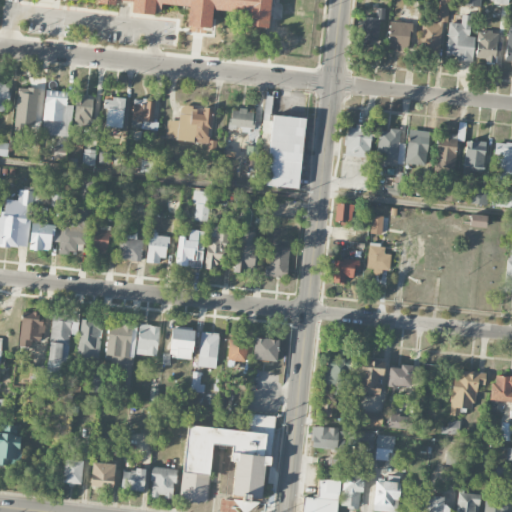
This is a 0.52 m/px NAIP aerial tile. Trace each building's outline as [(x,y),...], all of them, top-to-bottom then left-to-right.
[(269,0),(267,29),(244,26),(246,14),(212,10),(210,28),(187,27),(188,6),(162,4),(161,11),(154,11),(153,15),(131,13),(132,1),(115,0),(115,6),(98,3),(97,0),(77,0),(77,1),(67,0),(269,0)] [(439,0),(437,24),(421,22),(418,53),(439,56),(442,23),(447,23),(449,0),(439,0)] [(472,62),(474,37),(469,37),(470,16),(461,15),(460,23),(448,23),(446,55),(455,56),(454,61),(472,62)] [(378,41),(379,18),(364,17),(363,40),(378,41)] [(410,22),(389,22),(388,50),(409,50),(410,22)] [(485,63),(496,63),(497,32),(477,31),(476,58),(486,59),(485,63)] [(41,134),(66,137),(67,127),(61,126),(63,106),(66,106),(67,92),(46,90),(41,134)] [(92,128),(93,96),(75,95),(74,127),(92,128)] [(123,128),(124,98),(104,97),(103,110),(106,110),(105,127),(123,128)] [(157,130),(158,122),(153,122),(154,101),(132,100),(132,129),(157,130)] [(167,120),(166,140),(209,142),(211,108),(204,107),(203,114),(194,114),(195,106),(180,105),(179,121),(167,120)] [(252,110),(230,109),(229,130),(251,131),(252,110)] [(272,115),(304,118),(297,189),(264,186),(272,115)] [(346,126),(343,156),(369,158),(371,128),(346,126)] [(400,131),(378,129),(376,166),(402,167),(403,147),(399,147),(400,131)] [(406,164),(426,165),(427,131),(407,130),(406,164)] [(434,167),(453,169),(457,135),(447,134),(447,132),(438,131),(434,167)] [(464,171),(484,172),(485,142),(465,141),(464,171)] [(511,176),(511,143),(498,142),(493,181),(502,182),(503,175),(511,176)] [(96,150),(83,150),(82,165),(95,166),(96,150)] [(109,164),(109,152),(99,152),(99,163),(109,164)] [(469,204),(487,205),(488,189),(470,188),(469,204)] [(192,220),(207,222),(210,193),(195,191),(192,220)] [(489,205),(511,207),(511,195),(491,193),(489,205)] [(44,195),(36,194),(35,205),(42,205),(44,195)] [(351,225),(352,204),(336,203),(335,224),(351,225)] [(59,253),(85,254),(87,206),(67,205),(66,226),(60,226),(59,253)] [(268,213),(256,213),(255,230),(274,230),(275,220),(267,219),(268,213)] [(485,229),(487,216),(470,214),(469,226),(485,229)] [(383,217),(372,215),(370,233),(381,235),(383,217)] [(52,251),(53,225),(31,223),(30,249),(52,251)] [(109,229),(91,228),(90,251),(108,252),(109,229)] [(176,266),(201,267),(203,231),(189,230),(189,238),(177,237),(176,266)] [(136,239),(137,231),(118,231),(117,260),(142,261),(142,239),(136,239)] [(254,274),(256,232),(236,231),(234,273),(254,274)] [(163,265),(167,236),(149,233),(145,262),(163,265)] [(205,269),(220,270),(221,238),(206,237),(205,269)] [(385,245),(369,244),(366,268),(388,271),(390,255),(384,254),(385,245)] [(287,278),(288,247),(270,246),(269,265),(265,265),(265,277),(287,278)] [(332,260),(332,283),(344,283),(345,278),(353,278),(353,269),(358,270),(359,261),(332,260)] [(43,341),(43,322),(39,321),(39,313),(21,312),(20,346),(31,347),(31,341),(43,341)] [(50,320),(46,388),(63,389),(67,335),(77,335),(78,321),(50,320)] [(77,359),(98,360),(100,321),(80,320),(77,359)] [(129,359),(132,325),(108,323),(105,362),(111,363),(110,384),(129,386),(132,359),(129,359)] [(158,326),(138,325),(137,355),(157,356),(158,326)] [(191,359),(194,330),(171,328),(169,357),(191,359)] [(217,368),(217,333),(199,333),(199,367),(217,368)] [(246,362),(247,338),(229,337),(227,361),(246,362)] [(253,360),(277,361),(277,339),(253,339),(253,360)] [(348,359),(325,359),(324,389),(347,390),(348,359)] [(379,375),(383,376),(383,362),(360,361),(359,393),(378,394),(379,375)] [(31,386),(44,386),(45,365),(32,365),(31,386)] [(411,387),(411,367),(388,366),(387,386),(411,387)] [(485,373),(453,371),(450,416),(458,416),(459,408),(474,409),(476,384),(484,385),(485,373)] [(191,392),(201,392),(202,372),(192,372),(191,392)] [(511,401),(511,376),(492,376),(491,401),(511,401)] [(320,412),(331,413),(332,401),(321,400),(320,412)] [(382,426),(382,414),(359,413),(358,425),(382,426)] [(187,424),(246,431),(248,414),(275,416),(271,466),(264,465),(261,501),(248,511),(241,511),(231,498),(235,463),(231,462),(232,447),(222,445),(212,444),(209,478),(207,502),(177,499),(187,424)] [(389,428),(411,429),(411,416),(389,415),(389,428)] [(447,433),(458,434),(459,421),(447,420),(447,433)] [(511,441),(511,423),(501,423),(500,440),(511,441)] [(0,433),(0,463),(18,464),(20,426),(3,425),(2,433),(0,433)] [(310,447),(341,450),(343,429),(313,426),(310,447)] [(374,433),(347,431),(346,445),(373,447),(374,433)] [(122,433),(108,433),(108,451),(123,451),(122,433)] [(394,435),(376,435),(376,449),(393,450),(394,435)] [(83,460),(63,460),(63,483),(82,484),(83,460)] [(113,488),(114,463),(91,463),(91,487),(113,488)] [(173,499),(176,469),(153,467),(150,497),(173,499)] [(146,470),(122,470),(121,490),(145,491),(146,470)] [(361,476),(342,475),(341,507),(360,508),(361,476)] [(317,479),(340,481),(336,511),(299,511),(301,497),(316,498),(317,479)] [(387,511),(397,511),(399,483),(375,482),(373,511),(387,511)] [(477,511),(478,494),(457,493),(456,511),(477,511)] [(441,511),(442,497),(426,496),(425,511),(441,511)] [(506,511),(507,497),(485,496),(484,511),(506,511)]
